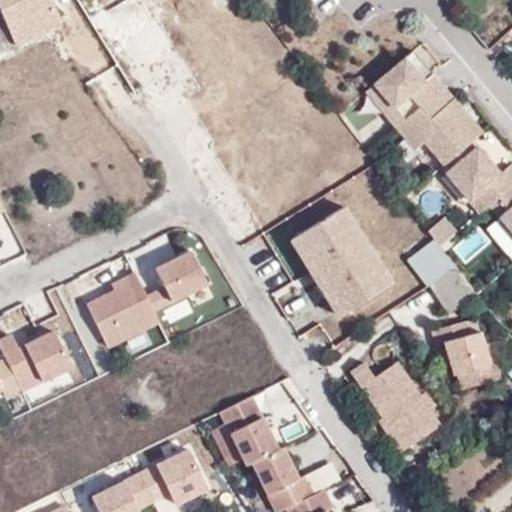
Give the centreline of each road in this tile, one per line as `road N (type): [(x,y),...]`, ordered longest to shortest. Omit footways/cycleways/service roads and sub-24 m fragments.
road 1 (residential): [(149,131),(401,511)]
road 2 (residential): [(511,104),(424,0)]
